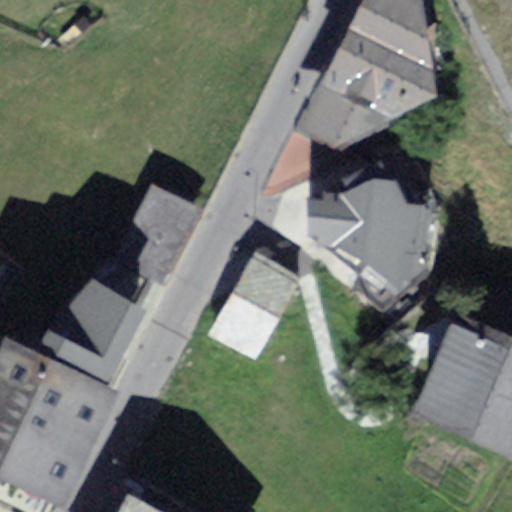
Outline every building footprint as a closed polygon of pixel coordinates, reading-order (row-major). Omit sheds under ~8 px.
[(418,0),(353,0),(293,127),(333,144),(428,91),(418,0)] [(408,161),(376,159),(310,193),(306,235),(358,275),(358,289),(381,312),(430,269),(437,199),(408,161)] [(196,208),(149,183),(111,256),(157,281),(196,208)] [(199,330),(252,359),(301,270),(247,241),(199,330)] [(24,323),(17,337),(106,380),(144,309),(92,275),(40,329),(24,323)] [(511,343),(448,317),(409,409),(511,451),(511,343)] [(0,474),(57,503),(115,385),(106,380),(17,337),(0,328),(0,474)] [(172,511),(113,482),(98,511),(172,511)]
